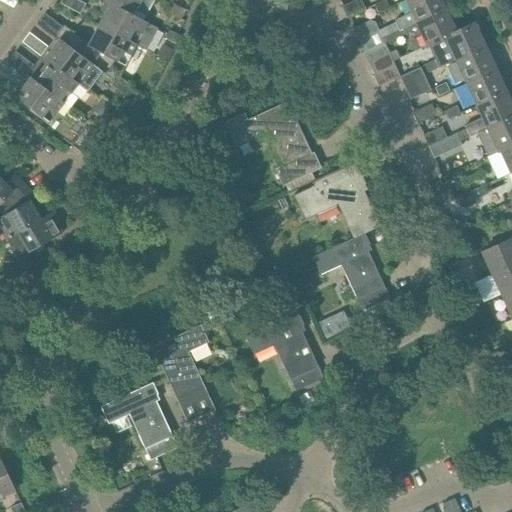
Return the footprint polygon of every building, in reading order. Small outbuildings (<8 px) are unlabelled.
[(143,21),(155,1),(153,0),(101,0),(110,4),(133,16),(143,21)] [(365,9),(361,0),(355,0),(342,7),(347,18),(365,9)] [(383,0),(374,4),(378,12),(389,8),(385,0),(383,0)] [(416,23),(446,9),(442,0),(405,0),(406,0),(411,13),(395,20),(396,22),(386,27),(389,35),(416,23)] [(110,4),(99,25),(136,45),(136,44),(147,50),(158,29),(143,21),(133,16),(110,4)] [(181,20),(185,11),(174,6),(169,14),(181,20)] [(457,32),(456,31),(446,9),(416,23),(389,35),(386,27),(379,30),(376,32),(377,32),(375,33),(375,32),(359,40),(364,52),(363,52),(368,63),(369,63),(386,55),(386,56),(387,55),(390,53),(385,44),(408,33),(417,36),(421,34),(427,46),(445,38),(445,37),(457,32)] [(379,30),(375,22),(370,20),(352,29),(357,41),(359,40),(375,32),(375,33),(377,32),(376,32),(379,30)] [(455,60),(485,46),(475,23),(456,31),(457,32),(445,37),(445,38),(455,60)] [(64,25),(55,37),(90,63),(98,53),(124,66),(136,45),(99,25),(89,44),(64,25)] [(48,62),(88,92),(103,72),(59,40),(44,60),(48,62)] [(466,83),(496,69),(485,46),(455,60),(466,83)] [(378,87),(400,77),(393,61),(400,58),(396,50),(390,53),(387,55),(386,56),(386,55),(369,63),(375,75),(374,76),(378,87)] [(435,60),(424,65),(428,73),(439,68),(435,60)] [(72,93),(78,84),(48,62),(34,80),(64,103),(69,107),(77,97),(72,93)] [(420,65),(400,75),(410,97),(431,88),(420,65)] [(477,106),(506,92),(496,69),(466,83),(477,106)] [(64,103),(34,80),(31,78),(15,98),(49,123),(64,103)] [(121,93),(127,86),(117,78),(111,86),(121,93)] [(450,91),(446,82),(435,88),(439,96),(450,91)] [(487,129),(511,117),(511,103),(506,92),(477,106),(482,118),(465,125),(466,128),(456,133),(460,141),(487,129)] [(107,112),(112,105),(102,98),(97,105),(107,112)] [(293,113),(297,111),(292,100),(248,120),(245,113),(224,122),(236,147),(267,132),(283,166),(274,170),(282,187),(306,176),(299,160),(312,154),(293,113)] [(413,110),(418,122),(436,115),(432,103),(413,110)] [(456,105),(445,111),(449,119),(460,114),(456,105)] [(97,134),(99,131),(82,116),(75,125),(82,131),(71,145),(82,154),(97,134)] [(511,145),(511,117),(487,129),(498,152),(509,147),(511,145)] [(447,139),(447,138),(442,127),(423,135),(428,147),(446,139),(447,139)] [(460,141),(456,133),(447,138),(447,139),(446,139),(428,147),(434,159),(462,146),(460,141)] [(366,184),(356,162),(356,161),(312,182),(314,186),(294,196),(302,214),(305,221),(337,206),(352,239),(365,233),(365,234),(381,226),(362,186),(366,184)] [(0,178),(0,204),(22,183),(23,183),(16,176),(6,185),(0,178)] [(41,220),(41,219),(30,200),(35,195),(23,183),(22,183),(0,204),(0,212),(3,216),(0,217),(0,228),(7,240),(18,234),(17,233),(41,220)] [(247,208),(244,202),(237,205),(240,211),(247,208)] [(18,234),(7,240),(25,270),(49,256),(42,245),(63,232),(56,219),(58,218),(54,211),(41,219),(41,220),(17,233),(18,234)] [(256,216),(245,222),(251,233),(256,230),(259,222),(256,216)] [(370,244),(365,234),(365,233),(352,239),(312,257),(320,275),(341,265),(362,310),(390,298),(366,246),(370,244)] [(511,238),(481,252),(491,274),(511,264),(511,238)] [(458,264),(449,268),(452,274),(461,270),(458,264)] [(511,264),(491,274),(501,296),(511,290),(511,264)] [(511,290),(501,296),(511,318),(511,317),(511,290)] [(342,312),(319,323),(326,340),(330,338),(350,329),(342,312)] [(296,391),(323,378),(300,327),(304,325),(298,313),(246,337),(254,354),(275,345),(296,391)] [(188,423),(215,410),(188,352),(209,342),(201,325),(149,349),(154,361),(158,359),(188,423)] [(178,448),(177,447),(154,396),(159,394),(153,382),(101,407),(109,424),(129,414),(150,460),(142,464),(149,478),(166,469),(160,456),(178,448)] [(0,497),(16,491),(2,460),(0,461),(0,497)] [(460,511),(454,498),(443,503),(446,511),(460,511)] [(255,511),(251,502),(227,511),(255,511)]
